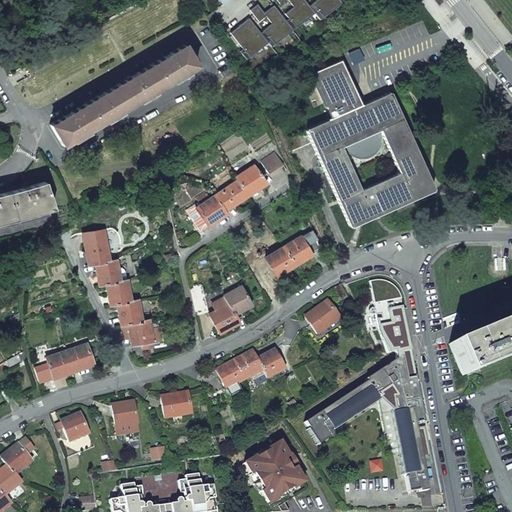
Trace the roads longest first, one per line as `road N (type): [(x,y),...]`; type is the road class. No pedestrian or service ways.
road 1 (residential): [(402,246),(457,511)]
road 2 (residential): [(203,350),(249,330),(321,277),(402,246)]
road 3 (residential): [(203,350),(183,254),(284,188)]
road 4 (residential): [(0,429),(91,384),(203,350)]
road 5 (unknown): [(137,373),(68,251)]
